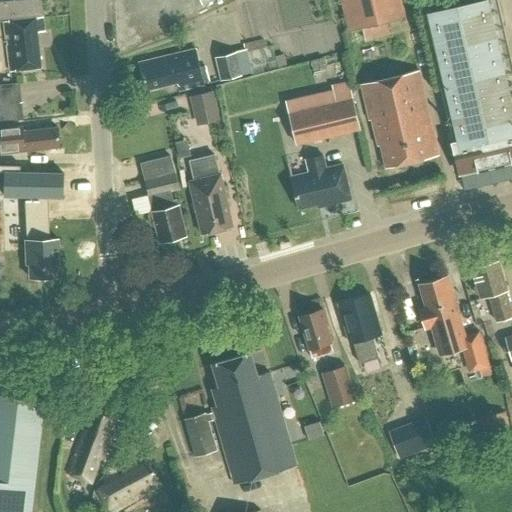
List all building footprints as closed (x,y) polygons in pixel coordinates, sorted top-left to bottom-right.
[(0,0),(0,17),(43,13),(41,0),(0,0)] [(399,0),(340,0),(348,31),(403,17),(399,0)] [(451,132),(456,131),(459,142),(453,143),(460,172),(511,159),(511,109),(504,74),(511,72),(511,62),(500,10),(486,13),(485,8),(445,17),(446,23),(436,25),(446,67),(443,67),(447,87),(440,88),(451,132)] [(44,29),(42,16),(5,21),(11,71),(42,67),(37,30),(44,29)] [(146,90),(178,82),(180,90),(210,83),(206,66),(200,68),(196,49),(139,63),(146,90)] [(236,52),(216,57),(221,79),(252,73),(246,49),(235,51),(236,52)] [(372,121),(383,170),(436,158),(417,72),(358,86),(367,122),(372,121)] [(334,107),(287,118),(294,149),(361,133),(350,82),(329,87),(334,107)] [(192,93),(199,123),(224,117),(217,88),(192,93)] [(0,130),(0,154),(0,155),(24,152),(24,154),(61,149),(59,127),(23,131),(23,128),(0,130)] [(181,140),(182,155),(194,154),(193,139),(181,140)] [(300,208),(317,204),(319,209),(350,201),(342,165),(328,168),(324,154),(305,159),(309,173),(292,177),(300,208)] [(170,156),(141,164),(149,196),(154,195),(156,205),(152,207),(153,211),(150,212),(148,215),(150,225),(154,227),(156,226),(160,242),(163,241),(166,243),(173,241),(175,238),(186,235),(176,200),(172,201),(170,191),(179,189),(170,156)] [(192,181),(187,182),(191,198),(189,203),(191,212),(194,212),(200,234),(233,226),(221,174),(219,174),(214,156),(188,162),(192,181)] [(0,165),(0,173),(5,173),(4,196),(25,197),(27,240),(26,240),(27,264),(29,264),(30,278),(45,277),(48,279),(54,279),(57,277),(60,277),(59,255),(61,252),(61,246),(59,244),(58,239),(50,239),(48,197),(63,197),(64,173),(21,172),(21,166),(0,165)] [(481,298),(490,296),(497,322),(511,317),(511,312),(506,291),(508,290),(499,261),(472,269),(481,298)] [(439,343),(460,337),(470,372),(490,366),(479,331),(465,336),(447,276),(420,284),(427,308),(420,309),(425,328),(433,325),(439,343)] [(355,341),(362,366),(378,361),(371,336),(381,333),(370,296),(340,304),(351,342),(355,341)] [(324,309),(301,316),(310,348),(317,346),(320,356),(334,352),(331,342),(332,342),(327,325),(329,325),(324,309)] [(212,408),(235,484),(297,466),(270,372),(258,375),(251,352),(213,364),(219,387),(212,389),(217,406),(212,408)] [(325,371),(335,407),(355,401),(345,365),(325,371)] [(388,366),(376,369),(381,387),(392,384),(388,366)] [(68,473),(87,481),(91,482),(98,464),(106,467),(112,450),(104,447),(108,437),(116,440),(122,422),(97,412),(90,431),(84,429),(68,473)] [(479,417),(483,441),(508,436),(504,412),(479,417)] [(185,420),(196,457),(217,450),(206,414),(185,420)] [(319,421),(305,425),(309,439),(323,435),(319,421)] [(402,430),(390,435),(399,457),(411,452),(402,430)] [(104,478),(121,508),(162,483),(148,460),(119,477),(116,471),(104,478)] [(0,511),(31,511),(35,486),(0,481),(0,511)]
